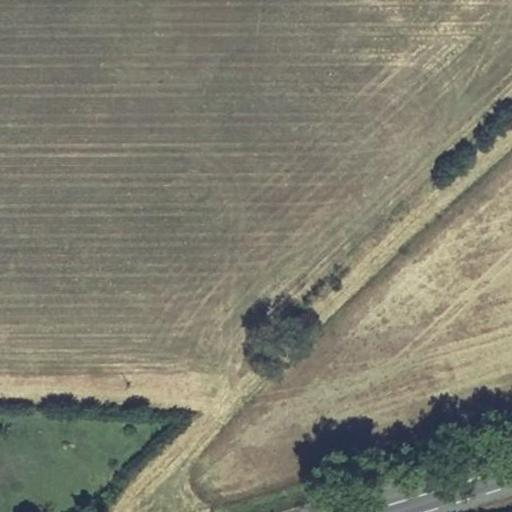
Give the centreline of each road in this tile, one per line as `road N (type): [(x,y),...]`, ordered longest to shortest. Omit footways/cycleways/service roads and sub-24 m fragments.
road 1 (track): [(511,152),(120,511)]
road 2 (primary): [(511,465),(358,511)]
